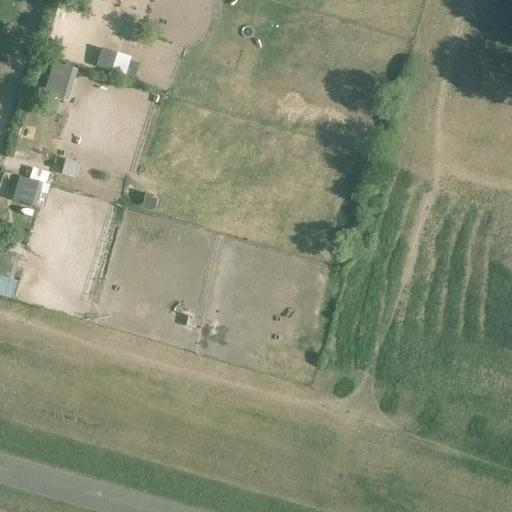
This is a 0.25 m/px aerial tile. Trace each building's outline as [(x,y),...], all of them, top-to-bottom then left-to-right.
[(106,70),(126,76),(130,61),(110,55),(106,70)] [(64,102),(73,70),(53,64),(44,96),(64,102)] [(66,162),(63,173),(75,177),(78,165),(66,162)] [(33,169),(30,179),(46,184),(49,174),(33,169)] [(22,179),(15,202),(33,207),(40,185),(22,179)] [(16,259),(0,254),(0,275),(10,279),(16,259)]
